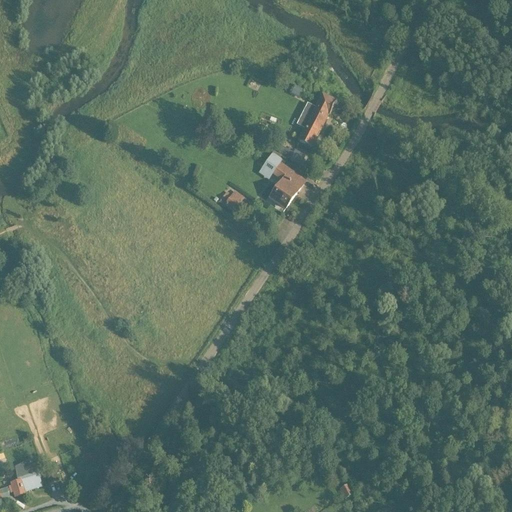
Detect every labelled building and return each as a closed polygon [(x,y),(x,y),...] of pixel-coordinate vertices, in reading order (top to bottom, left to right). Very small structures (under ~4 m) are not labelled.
[(303,92),(294,88),(290,97),(298,101),(303,92)] [(306,126),(298,143),(312,150),(328,116),(329,116),(336,103),(321,96),(313,113),(307,109),(300,123),(306,126)] [(278,154),(290,160),(293,154),(282,148),(278,154)] [(281,181),(269,198),(285,210),(308,177),(291,166),(288,169),(280,163),(283,160),(273,153),(258,173),(268,180),(272,175),(281,181)] [(231,197),(226,194),(219,204),(235,215),(242,204),(241,203),(244,198),(235,192),(231,197)] [(58,482),(56,475),(58,475),(55,464),(47,466),(48,470),(43,472),(47,485),(58,482)] [(11,482),(15,499),(25,496),(24,493),(42,488),(39,477),(32,479),(32,476),(11,482)] [(340,491),(345,499),(352,495),(348,487),(340,491)]
